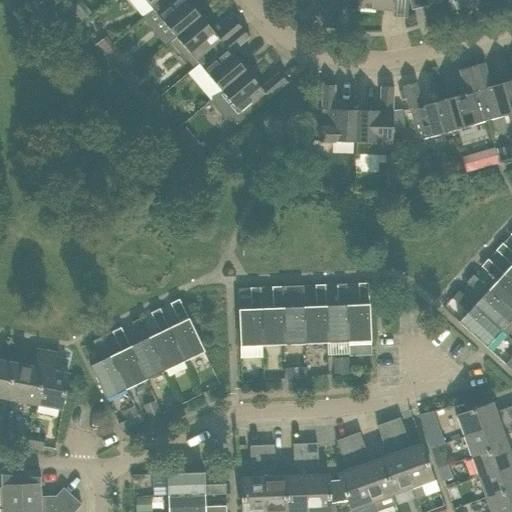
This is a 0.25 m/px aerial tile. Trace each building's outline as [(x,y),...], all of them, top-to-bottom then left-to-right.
[(78,0),(67,10),(79,23),(91,12),(80,0),(78,0)] [(169,41),(200,16),(186,0),(161,0),(152,9),(141,18),(164,45),(169,41)] [(144,0),(152,9),(161,0),(144,0)] [(357,0),(356,7),(392,10),(393,0),(357,0)] [(193,67),(198,63),(197,63),(240,27),(233,18),(215,33),(200,16),(169,41),(177,51),(181,53),(193,67)] [(197,63),(198,63),(220,90),(245,69),(231,53),(249,38),(240,27),(197,63)] [(93,44),(100,52),(112,42),(106,35),(93,44)] [(112,42),(100,52),(106,61),(119,51),(112,42)] [(483,63),(470,66),(485,120),(511,112),(511,84),(511,80),(490,86),(483,63)] [(465,93),(443,99),(452,129),(485,120),(470,66),(458,70),(465,93)] [(245,69),(220,90),(221,91),(211,100),(214,103),(213,106),(223,118),(227,118),(229,121),(232,119),(237,124),(244,118),(268,97),(269,98),(287,82),(278,72),(260,87),(245,69)] [(452,129),(443,99),(422,105),(415,83),(402,86),(418,139),(452,129)] [(320,141),(355,142),(356,110),(334,109),(335,85),(321,85),(320,109),(321,109),(320,141)] [(356,110),(355,142),(354,153),(391,154),(392,122),(402,122),(402,110),(392,109),(393,87),(380,87),(379,111),(356,110)] [(179,147),(195,165),(205,157),(190,138),(179,147)] [(497,149),(499,160),(510,157),(508,146),(497,149)] [(460,158),(464,172),(498,162),(494,148),(460,158)] [(410,158),(414,178),(434,174),(430,154),(410,158)] [(304,187),(320,190),(323,169),(307,167),(304,187)] [(510,265),(503,273),(511,281),(511,252),(502,243),(495,250),(510,265)] [(496,280),(488,289),(511,311),(511,281),(503,273),(487,259),(480,266),(496,280)] [(473,305),(501,330),(507,336),(511,329),(511,328),(507,323),(511,317),(511,311),(488,289),(473,275),(466,282),(481,296),(473,305)] [(359,304),(347,305),(349,342),(370,341),(367,283),(357,283),(359,304)] [(337,305),(325,305),(327,342),(349,342),(347,305),(346,284),(336,284),(337,305)] [(303,285),(281,286),(282,307),(284,344),(306,343),(304,306),(303,285)] [(315,306),(304,306),(306,343),(327,342),(325,305),(324,285),(314,285),(315,306)] [(272,308),(261,308),(262,345),(284,344),(282,307),(281,286),(271,287),(272,308)] [(262,345),(261,308),(260,287),(250,288),(251,308),(238,309),(239,346),(262,345)] [(501,330),(473,305),(458,291),(451,298),(467,312),(458,322),(486,347),(501,330)] [(179,322),(168,327),(184,360),(204,351),(178,299),(169,303),(179,322)] [(159,331),(149,337),(165,370),(184,360),(168,327),(159,308),(150,313),(159,331)] [(140,341),(129,346),(146,379),(165,370),(149,337),(140,318),(131,322),(140,341)] [(120,351),(110,355),(126,389),(146,379),(129,346),(120,327),(111,332),(120,351)] [(126,389),(110,355),(101,337),(92,341),(101,360),(89,365),(105,399),(126,389)] [(6,398),(35,404),(46,351),(36,349),(32,366),(13,363),(6,398)] [(46,351),(35,404),(61,409),(68,373),(53,370),(56,353),(46,351)] [(333,374),(347,374),(348,358),(333,358),(333,374)] [(0,396),(6,398),(13,363),(0,360),(0,396)] [(284,368),(284,379),(306,378),(306,367),(284,368)] [(159,413),(153,401),(142,406),(148,418),(159,413)] [(455,415),(463,437),(511,419),(511,405),(496,412),(493,402),(455,415)] [(421,413),(425,426),(438,422),(434,410),(421,413)] [(117,424),(121,431),(141,421),(138,414),(117,424)] [(388,421),(412,488),(416,499),(424,496),(420,484),(433,480),(419,443),(410,446),(399,417),(388,421)] [(511,419),(463,437),(470,457),(507,444),(504,435),(511,431),(511,419)] [(387,455),(378,458),(391,495),(412,488),(388,421),(376,426),(387,455)] [(436,427),(424,431),(430,448),(442,444),(436,427)] [(359,432),(347,436),(371,502),(391,495),(378,458),(369,461),(359,432)] [(11,445),(26,448),(29,436),(13,433),(11,445)] [(29,436),(26,448),(42,450),(44,438),(29,436)] [(371,502),(347,436),(336,440),(346,469),(337,472),(350,510),(371,502)] [(317,443),(304,444),(306,511),(329,511),(328,473),(318,474),(317,443)] [(293,475),(284,475),(284,511),(306,511),(304,444),(292,444),(293,475)] [(470,457),(477,477),(511,465),(511,451),(510,452),(507,444),(470,457)] [(263,511),(261,445),(249,446),(250,476),(240,477),(241,511),(263,511)] [(273,445),(261,445),(263,511),(284,511),(284,475),(275,476),(273,445)] [(437,468),(442,482),(452,478),(447,464),(437,468)] [(511,465),(477,477),(485,498),(511,488),(511,465)] [(35,471),(0,468),(0,478),(0,485),(1,505),(1,507),(45,506),(51,511),(57,511),(72,496),(63,487),(55,496),(54,495),(40,496),(40,483),(39,483),(39,471),(35,471)] [(166,473),(167,497),(204,495),(225,494),(224,484),(204,485),(203,472),(166,473)] [(511,488),(485,498),(489,511),(509,511),(511,511),(511,488)] [(167,497),(167,511),(225,511),(225,505),(204,506),(204,495),(167,497)] [(73,511),(81,504),(72,496),(57,511),(73,511)] [(148,497),(134,498),(135,511),(148,511),(148,497)]
